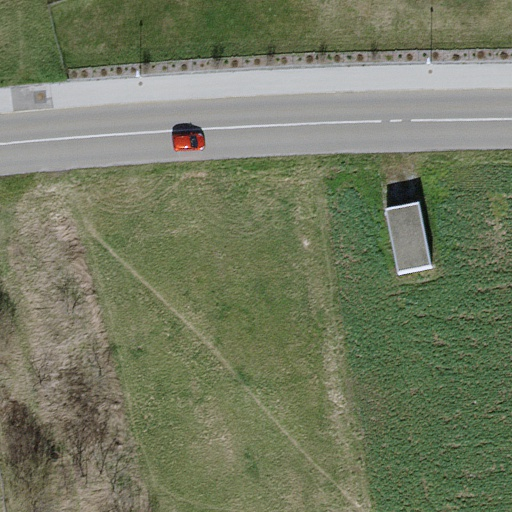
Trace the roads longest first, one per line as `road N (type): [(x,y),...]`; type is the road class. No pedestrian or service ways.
road 1 (unclassified): [(0,145),(511,119)]
road 2 (track): [(0,221),(59,511)]
